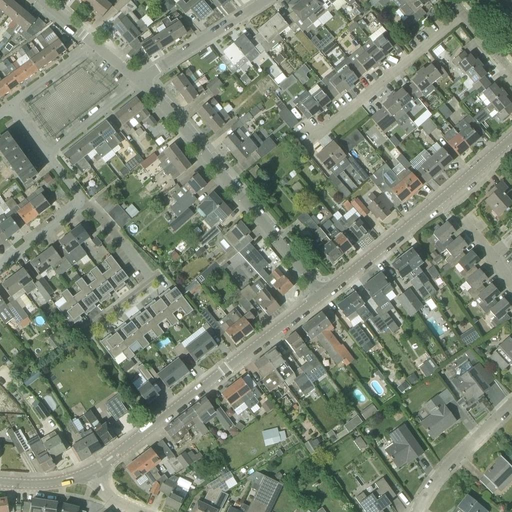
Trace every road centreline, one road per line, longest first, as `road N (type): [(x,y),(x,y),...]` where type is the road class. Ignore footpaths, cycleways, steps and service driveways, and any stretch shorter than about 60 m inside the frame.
road 1 (tertiary): [(91,469),(322,294)]
road 2 (residential): [(322,294),(141,80)]
road 3 (tertiary): [(322,294),(511,132)]
road 4 (residential): [(300,126),(320,131),(456,14)]
road 5 (residential): [(141,80),(267,0)]
road 6 (residential): [(417,511),(456,456),(511,403)]
road 7 (residential): [(141,80),(46,155)]
